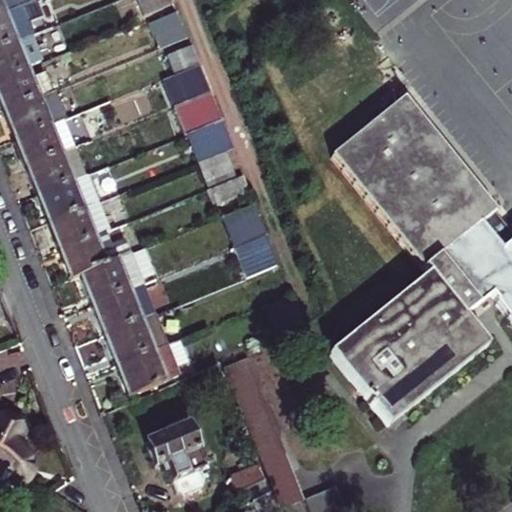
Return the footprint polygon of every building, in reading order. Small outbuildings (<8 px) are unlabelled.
[(0,0),(0,17),(20,10),(15,0),(0,0)] [(136,0),(143,17),(173,6),(170,0),(136,0)] [(278,85),(310,124),(335,104),(342,98),(377,70),(319,0),(300,0),(290,8),(323,49),(278,85)] [(20,10),(0,17),(0,49),(31,37),(20,10)] [(155,38),(159,50),(186,39),(176,13),(147,25),(152,40),(155,38)] [(31,37),(0,49),(0,82),(28,71),(42,65),(31,37)] [(167,57),(175,77),(200,67),(192,48),(167,57)] [(175,77),(162,82),(173,111),(211,96),(200,67),(175,77)] [(28,71),(0,82),(0,108),(2,114),(50,95),(43,75),(32,80),(28,71)] [(50,95),(2,114),(13,142),(62,123),(50,95)] [(211,96),(173,111),(184,139),(186,138),(222,124),(211,96)] [(333,156),(330,158),(422,272),(423,271),(427,275),(328,356),(367,403),(371,408),(386,428),(486,348),(462,318),(476,307),(479,304),(490,296),(495,303),(494,303),(511,325),(511,236),(494,214),(495,213),(403,100),(333,156)] [(13,142),(25,170),(73,150),(62,123),(13,142)] [(186,138),(197,164),(232,150),(222,124),(186,138)] [(25,170),(36,198),(84,179),(73,150),(25,170)] [(235,181),(225,155),(198,166),(208,192),(206,193),(207,194),(243,180),(242,179),(235,181)] [(36,198),(47,226),(95,207),(84,179),(36,198)] [(207,194),(212,208),(248,194),(243,180),(207,194)] [(47,226),(58,254),(104,235),(106,235),(95,207),(47,226)] [(266,238),(254,208),(220,222),(232,252),(266,238)] [(58,254),(69,282),(78,278),(129,258),(123,241),(109,247),(104,235),(58,254)] [(244,282),(278,269),(266,238),(232,252),(244,282)] [(129,258),(78,278),(90,309),(141,289),(129,258)] [(141,289),(90,309),(102,339),(153,319),(141,289)] [(291,299),(263,310),(274,338),(301,325),(291,299)] [(153,319),(102,339),(115,369),(166,349),(153,319)] [(166,349),(174,369),(188,364),(180,343),(166,349)] [(115,369),(127,401),(178,380),(174,369),(166,349),(115,369)] [(247,359),(222,370),(279,511),(304,501),(247,359)] [(27,459),(17,448),(24,434),(0,419),(0,474),(6,480),(12,483),(17,483),(22,480),(27,476),(30,470),(30,466),(27,459)] [(186,429),(145,446),(154,468),(164,465),(176,493),(181,495),(200,487),(202,482),(198,473),(202,471),(186,429)] [(229,480),(236,497),(248,491),(253,503),(269,497),(258,468),(229,480)] [(345,511),(335,487),(306,499),(310,511),(345,511)] [(253,503),(256,511),(275,511),(269,497),(253,503)]
